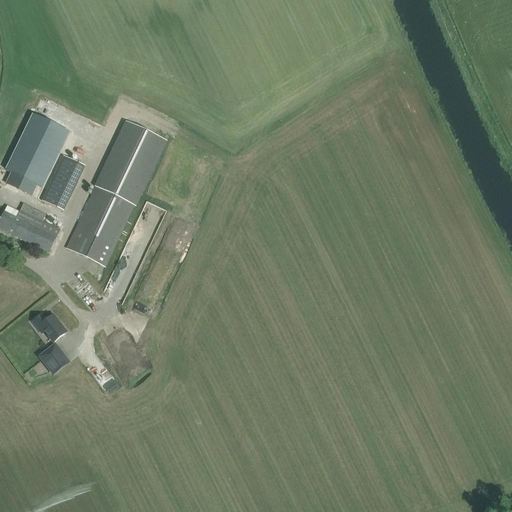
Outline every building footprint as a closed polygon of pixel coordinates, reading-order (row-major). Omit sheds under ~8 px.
[(34,115),(8,172),(24,179),(19,190),(34,197),(39,186),(44,189),(71,132),(34,115)] [(167,142),(128,124),(101,180),(68,249),(106,267),(139,198),(167,142)] [(64,211),(86,167),(64,156),(50,184),(42,201),(64,211)] [(0,223),(0,229),(50,254),(61,231),(42,222),(45,215),(22,204),(16,218),(5,213),(0,223)] [(46,321),(42,315),(41,314),(33,321),(31,322),(41,335),(46,331),(54,343),(67,333),(61,326),(60,327),(52,317),(46,321)] [(54,375),(70,363),(57,347),(41,359),(54,375)]
